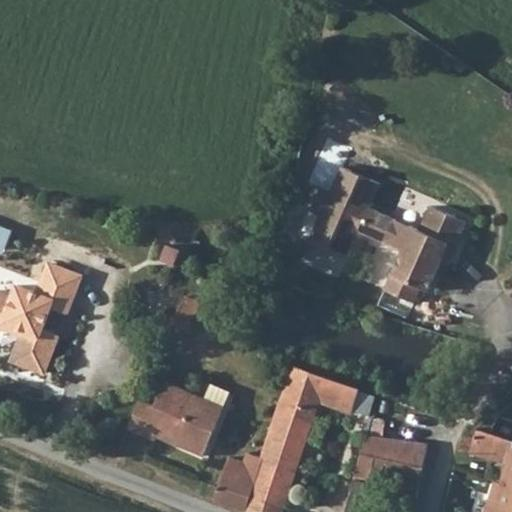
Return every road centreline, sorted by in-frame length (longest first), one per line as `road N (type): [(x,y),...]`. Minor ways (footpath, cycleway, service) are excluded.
road 1 (unclassified): [(205,511),(0,430)]
road 2 (unclassified): [(432,511),(444,440),(498,348)]
